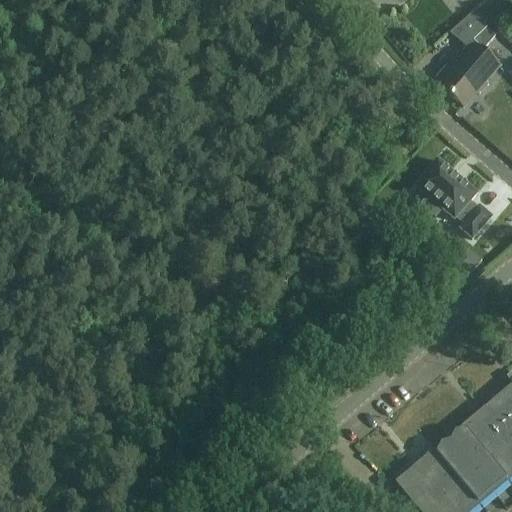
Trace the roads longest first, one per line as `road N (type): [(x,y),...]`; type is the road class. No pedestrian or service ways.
road 1 (tertiary): [(252,511),(511,273)]
road 2 (unclassified): [(511,179),(337,0)]
